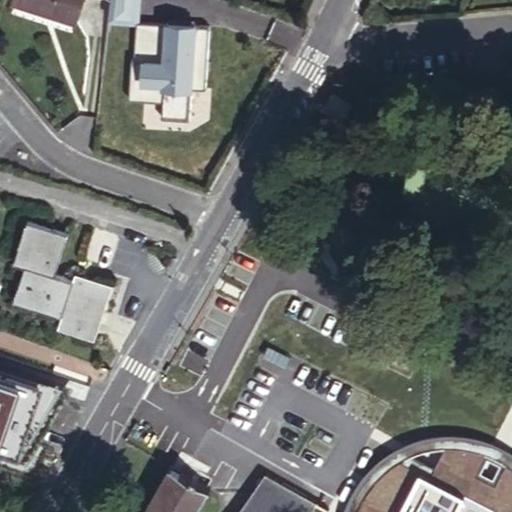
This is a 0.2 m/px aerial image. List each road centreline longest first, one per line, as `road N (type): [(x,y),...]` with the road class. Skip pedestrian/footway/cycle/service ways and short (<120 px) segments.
road 1 (residential): [(216,212),(53,511)]
road 2 (residential): [(0,94),(40,142),(216,212)]
road 3 (residential): [(216,212),(314,32)]
road 4 (residential): [(511,25),(345,40),(314,32)]
